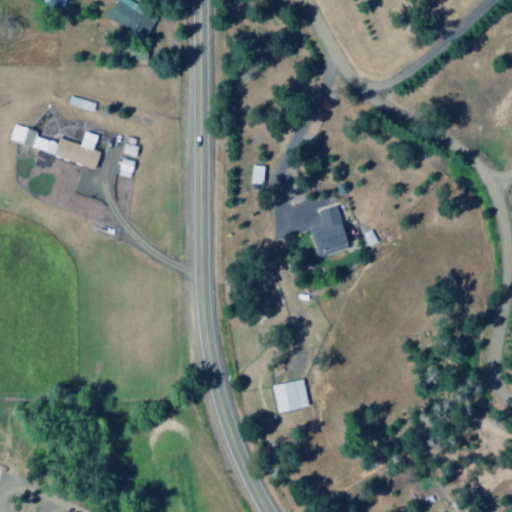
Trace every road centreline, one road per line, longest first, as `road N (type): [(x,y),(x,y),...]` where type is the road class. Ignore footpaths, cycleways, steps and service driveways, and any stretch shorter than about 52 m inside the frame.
road 1 (tertiary): [(262,511),(218,411),(200,328),(194,0)]
road 2 (residential): [(297,0),(351,86),(481,175),(504,269),(489,371),(511,408)]
